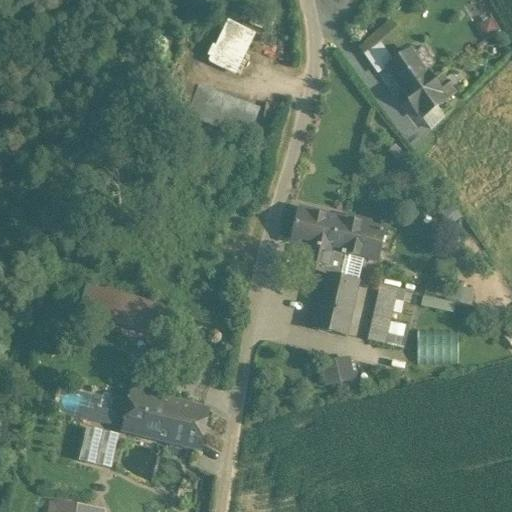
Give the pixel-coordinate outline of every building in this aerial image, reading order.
[(232,25),(212,66),(237,77),(257,36),(232,25)] [(382,26),(358,47),(363,54),(387,33),(382,26)] [(375,51),(387,69),(405,56),(393,38),(375,51)] [(414,55),(412,52),(405,56),(387,69),(411,102),(435,85),(434,84),(425,71),(435,64),(424,48),(414,55)] [(443,77),(434,84),(435,85),(411,102),(422,118),(439,106),(455,94),(443,77)] [(199,89),(181,82),(170,112),(188,119),(199,89)] [(244,106),(199,89),(188,119),(233,136),(244,106)] [(422,118),(432,133),(448,118),(439,106),(422,118)] [(338,220),(302,212),(302,211),(300,211),(293,242),(305,245),(302,258),(306,259),(304,270),(325,275),(341,278),(346,254),(333,251),(340,221),(340,220),(338,220)] [(358,221),(355,223),(354,224),(340,221),(333,251),(346,254),(341,278),(358,282),(364,258),(375,261),(381,235),(382,235),(383,231),(368,227),(368,226),(367,223),(358,221)] [(341,278),(325,275),(313,330),(346,338),(359,282),(358,282),(341,278)] [(471,305),(473,289),(425,281),(421,307),(453,312),(454,302),(471,305)] [(120,295),(87,285),(78,312),(112,323),(120,295)] [(382,287),(370,342),(385,345),(398,291),(382,287)] [(144,303),(120,295),(112,323),(136,330),(139,318),(144,303)] [(151,322),(139,318),(136,330),(148,334),(151,322)] [(421,336),(421,359),(460,360),(460,336),(421,336)] [(324,363),(328,386),(356,380),(352,358),(324,363)] [(114,399),(59,386),(52,413),(108,426),(114,399)] [(210,412),(132,393),(122,431),(200,450),(210,412)] [(119,437),(87,429),(79,462),(112,470),(119,437)] [(103,511),(104,511),(51,503),(49,511),(103,511)]
